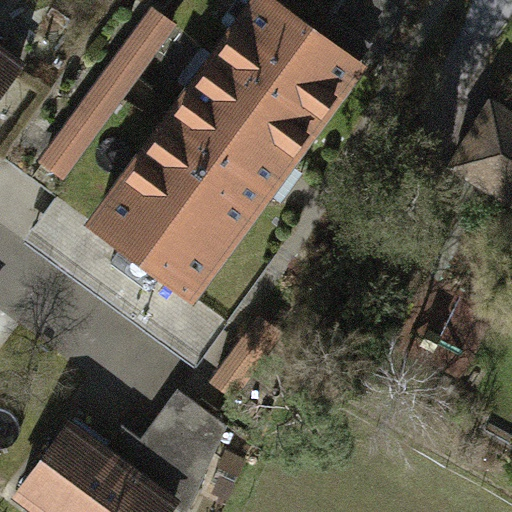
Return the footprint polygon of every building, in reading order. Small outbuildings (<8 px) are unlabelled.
[(79,170),(177,9),(162,0),(136,0),(45,149),(79,170)] [(356,73),(259,1),(92,227),(112,243),(189,299),(356,73)] [(61,68),(0,25),(0,142),(5,147),(61,68)] [(511,103),(505,100),(467,165),(511,191),(511,103)] [(142,462),(89,422),(32,498),(50,511),(190,511),(244,441),(189,400),(142,462)]
